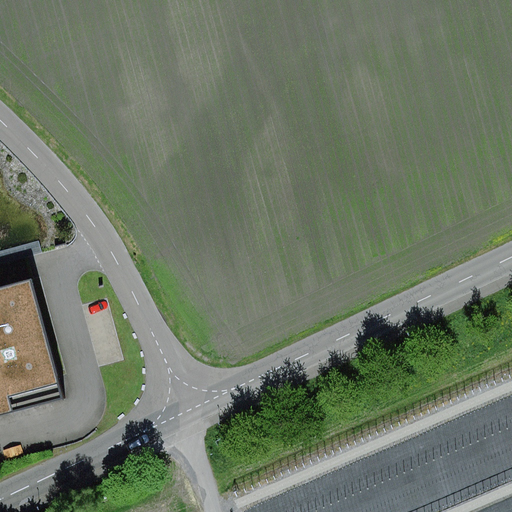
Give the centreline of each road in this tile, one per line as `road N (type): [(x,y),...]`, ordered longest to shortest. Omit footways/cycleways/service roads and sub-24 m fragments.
road 1 (residential): [(186,412),(511,259)]
road 2 (residential): [(0,122),(109,246),(186,412)]
road 3 (track): [(511,382),(213,511)]
road 4 (residential): [(0,500),(186,412)]
